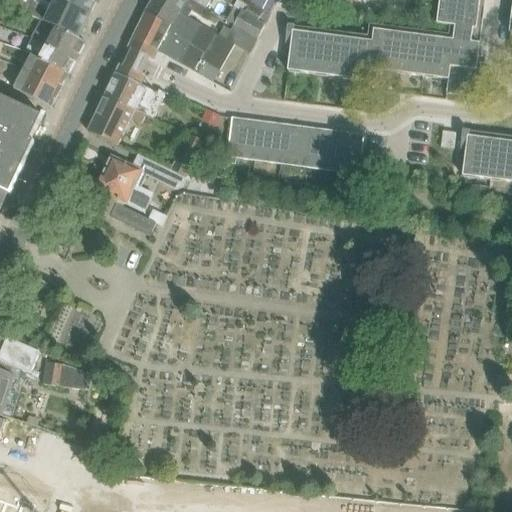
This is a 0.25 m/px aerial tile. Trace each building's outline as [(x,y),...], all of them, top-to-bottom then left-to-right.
[(32,0),(11,0),(8,9),(33,18),(41,22),(79,39),(91,14),(60,0),(54,0),(52,5),(41,0),(35,0),(35,1),(32,0)] [(60,0),(91,14),(97,0),(60,0)] [(234,46),(218,35),(187,17),(179,12),(181,10),(164,0),(153,0),(146,13),(172,28),(230,53),(234,46)] [(179,12),(187,17),(191,11),(200,16),(206,8),(192,0),(164,0),(181,10),(179,12)] [(244,0),(221,0),(233,7),(225,20),(232,25),(258,40),(265,26),(258,21),(264,11),(251,3),(244,0)] [(265,26),(277,3),(278,0),(252,0),(251,3),(264,11),(258,21),(265,26)] [(454,41),(374,31),(372,42),(288,32),(284,56),(290,57),(288,72),(369,82),(370,70),(448,81),(446,95),(478,98),(486,100),(502,87),(489,70),(488,74),(477,72),(480,44),(472,43),(473,29),(477,30),(480,0),(440,0),(439,13),(437,23),(437,25),(456,27),(454,36),(454,41)] [(136,109),(146,114),(154,118),(166,94),(159,91),(158,94),(147,88),(140,85),(144,77),(141,76),(145,66),(149,59),(153,60),(156,52),(162,54),(213,83),(230,53),(172,28),(146,13),(129,49),(132,50),(128,57),(123,67),(120,66),(117,73),(105,98),(134,113),(136,109)] [(41,22),(33,39),(76,63),(87,43),(79,39),(41,22)] [(223,26),(218,35),(234,46),(250,55),(258,40),(232,25),(229,30),(223,26)] [(33,39),(25,53),(31,56),(69,77),(76,63),(33,39)] [(31,56),(24,71),(61,91),(69,77),(31,56)] [(24,71),(14,89),(47,107),(51,109),(52,108),(58,97),(61,91),(24,71)] [(0,190),(7,193),(7,194),(8,194),(10,195),(35,143),(32,142),(43,118),(0,97),(0,190)] [(118,147),(131,118),(141,123),(146,114),(136,109),(134,113),(105,98),(89,133),(118,147)] [(219,116),(207,111),(203,120),(216,125),(219,116)] [(253,162),(259,122),(232,119),(227,158),(253,162)] [(280,165),(285,126),(259,122),(253,162),(280,165)] [(311,129),(285,126),(280,165),(306,168),(311,129)] [(332,172),(337,132),(311,129),(306,168),(332,172)] [(365,136),(337,132),(332,172),(360,176),(362,158),(365,136)] [(190,135),(171,171),(187,179),(190,173),(206,143),(190,135)] [(511,143),(484,139),(463,137),(459,162),(465,162),(463,177),(511,183),(511,143)] [(112,157),(96,191),(144,214),(154,194),(141,188),(147,175),(177,190),(179,189),(183,187),(187,180),(187,179),(171,171),(139,156),(139,157),(134,167),(112,157)] [(187,179),(187,180),(196,182),(200,175),(190,173),(187,179)] [(157,224),(117,205),(111,218),(150,237),(157,224)] [(32,375),(41,354),(0,336),(0,361),(27,373),(32,375)] [(0,415),(13,420),(26,377),(25,377),(27,373),(0,361),(0,415)] [(92,375),(65,366),(47,363),(44,385),(62,388),(87,390),(92,375)]
